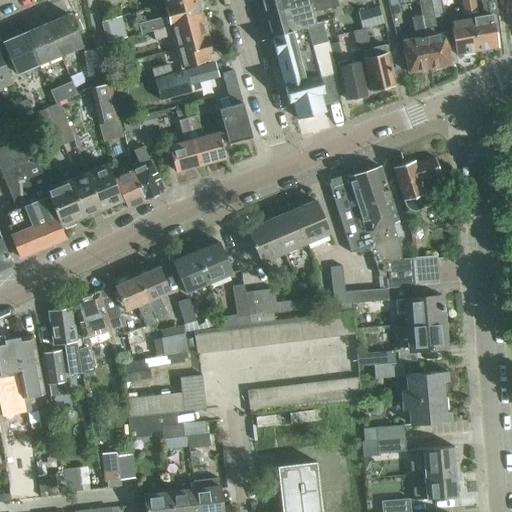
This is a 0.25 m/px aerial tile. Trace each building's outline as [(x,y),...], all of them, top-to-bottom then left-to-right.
[(180,0),(165,4),(168,15),(138,24),(141,33),(149,31),(152,30),(201,17),(200,10),(201,10),(203,6),(201,0),(180,0)] [(260,0),(265,17),(326,0),(260,0)] [(312,13),(332,7),(339,5),(337,0),(326,0),(265,17),(271,38),(316,26),(312,13)] [(430,0),(417,0),(419,9),(420,16),(425,37),(424,37),(430,69),(451,65),(451,64),(446,32),(435,34),(433,35),(432,27),(433,26),(435,26),(430,0)] [(435,0),(436,21),(444,21),(443,0),(435,0)] [(468,3),(462,4),(464,14),(470,13),(476,12),(474,2),(468,3)] [(398,4),(390,6),(392,15),(400,13),(398,4)] [(363,28),(364,28),(382,23),(378,7),(358,12),(363,28)] [(476,12),(470,13),(471,19),(477,51),(498,47),(492,15),(477,18),(476,12)] [(47,23),(60,55),(81,45),(67,14),(47,23)] [(419,37),(401,41),(408,74),(430,69),(424,37),(425,37),(420,16),(411,18),(413,25),(415,35),(418,34),(419,37)] [(155,40),(173,35),(181,68),(208,61),(206,54),(211,53),(201,17),(152,30),(155,40)] [(109,19),(102,21),(105,33),(108,43),(117,40),(111,19),(109,19)] [(471,19),(450,23),(456,55),(477,51),(471,19)] [(24,33),(38,64),(60,55),(47,23),(24,33)] [(271,38),(284,87),(318,77),(335,73),(332,59),(328,45),(322,24),(316,26),(271,38)] [(355,38),(356,43),(367,41),(364,28),(363,28),(353,31),(355,38)] [(141,33),(131,36),(134,46),(152,41),(149,31),(141,33)] [(15,74),(38,64),(24,33),(2,43),(15,74)] [(341,56),(337,42),(328,45),(332,59),(341,56)] [(370,49),(361,51),(370,90),(393,85),(385,46),(384,42),(369,45),(370,49)] [(100,74),(95,49),(83,52),(88,76),(100,74)] [(0,57),(0,85),(11,81),(0,57)] [(359,59),(346,62),(336,63),(344,99),(366,94),(359,59)] [(215,63),(172,75),(154,80),(153,80),(159,101),(191,92),(189,84),(218,76),(215,63)] [(154,80),(172,75),(169,64),(151,70),(154,80)] [(227,144),(251,138),(233,71),(222,74),(228,98),(216,101),(220,115),(222,124),(227,144)] [(291,102),(296,120),(324,112),(319,94),(323,94),(318,77),(284,87),(288,103),(291,102)] [(98,125),(117,119),(109,84),(90,89),(98,125)] [(50,91),(55,103),(67,98),(62,86),(50,91)] [(25,98),(18,101),(23,112),(30,109),(25,98)] [(18,101),(11,104),(16,115),(23,112),(18,101)] [(184,106),(188,119),(200,166),(225,159),(218,134),(202,138),(196,117),(199,116),(196,103),(184,106)] [(46,110),(61,147),(73,142),(57,105),(46,110)] [(183,105),(175,108),(178,121),(187,119),(183,105)] [(61,147),(46,110),(35,114),(51,152),(61,147)] [(155,112),(136,117),(139,128),(139,129),(158,124),(155,112)] [(220,115),(214,117),(216,125),(222,124),(220,115)] [(175,173),(200,166),(188,119),(178,122),(183,143),(168,147),(175,173)] [(119,137),(114,121),(99,125),(103,142),(119,137)] [(0,152),(0,166),(22,221),(6,228),(18,257),(64,238),(60,228),(45,191),(43,187),(47,185),(28,141),(0,152)] [(132,171),(145,201),(163,192),(142,147),(132,152),(140,168),(132,171)] [(425,198),(423,193),(418,176),(439,169),(434,157),(414,164),(413,161),(394,167),(404,199),(406,205),(407,207),(409,209),(413,210),(418,209),(422,208),(424,206),(426,202),(425,198)] [(98,211),(120,202),(105,166),(82,175),(98,211)] [(329,183),(351,253),(370,247),(379,276),(378,276),(379,289),(388,288),(391,288),(417,285),(414,258),(401,259),(400,248),(391,223),(398,221),(380,166),(329,183)] [(114,180),(128,209),(145,201),(132,171),(114,180)] [(82,175),(68,181),(84,217),(98,211),(82,175)] [(45,191),(60,228),(84,218),(84,217),(68,181),(45,191)] [(293,209),(307,242),(329,232),(315,200),(293,209)] [(284,251),(307,242),(293,209),(270,219),(284,251)] [(284,251),(270,219),(248,228),(262,261),(284,251)] [(419,238),(422,234),(421,230),(418,227),(413,227),(410,231),(411,236),(412,246),(420,245),(419,238)] [(0,268),(12,263),(0,236),(0,268)] [(220,241),(196,251),(209,283),(233,273),(220,241)] [(209,283),(196,251),(173,261),(186,292),(209,283)] [(414,258),(417,285),(439,283),(436,255),(414,258)] [(342,265),(330,267),(334,305),(346,303),(342,265)] [(160,266),(138,275),(137,276),(157,318),(167,314),(158,295),(170,290),(160,266)] [(147,326),(157,322),(155,319),(157,318),(137,276),(116,285),(126,309),(136,305),(141,315),(142,315),(147,326)] [(237,317),(248,315),(243,285),(232,287),(237,317)] [(94,334),(111,328),(121,324),(118,308),(111,288),(99,292),(99,291),(73,300),(85,337),(94,334)] [(353,310),(353,314),(363,313),(362,303),(392,300),(391,288),(388,288),(379,289),(351,291),(353,310)] [(291,310),(290,301),(275,302),(274,289),(262,290),(265,313),(291,310)] [(265,313),(262,290),(251,291),(254,315),(265,313)] [(409,324),(445,321),(444,296),(396,299),(397,313),(408,313),(409,324)] [(186,324),(196,322),(189,299),(180,302),(186,324)] [(290,301),(291,310),(306,309),(305,299),(290,301)] [(55,345),(64,344),(69,374),(81,373),(77,342),(72,308),(50,311),(55,345)] [(356,333),(353,314),(353,310),(342,312),(345,335),(356,333)] [(342,312),(333,313),(332,313),(335,336),(345,335),(342,312)] [(324,338),(335,336),(332,313),(321,314),(324,338)] [(321,314),(313,315),(311,316),(314,339),(324,338),(321,314)] [(304,340),(314,339),(311,316),(301,317),(304,340)] [(301,317),(293,318),(290,318),(293,342),(304,340),(301,317)] [(290,318),(280,320),(283,343),(293,342),(290,318)] [(280,320),(274,320),(270,321),(273,344),(283,343),(280,320)] [(262,346),(273,344),(270,321),(259,322),(262,346)] [(397,336),(398,350),(411,350),(411,351),(447,348),(445,321),(409,324),(410,336),(397,336)] [(259,322),(254,323),(249,324),(252,347),(262,346),(259,322)] [(249,324),(239,325),(242,348),(252,347),(249,324)] [(239,325),(234,326),(228,326),(232,350),(242,348),(239,325)] [(232,350),(228,326),(218,328),(221,351),(232,350)] [(218,328),(215,328),(208,329),(211,352),(221,351),(218,328)] [(197,354),(198,354),(211,352),(208,329),(194,331),(197,354)] [(165,353),(189,350),(186,333),(163,337),(165,353)] [(34,335),(12,339),(22,396),(20,396),(22,407),(26,422),(29,421),(27,412),(37,411),(34,396),(45,394),(34,335)] [(24,448),(33,446),(31,434),(32,434),(29,421),(26,422),(22,407),(20,396),(22,396),(12,339),(0,341),(0,377),(6,376),(8,388),(11,387),(13,398),(13,399),(16,414),(15,414),(19,436),(22,436),(24,448)] [(43,354),(49,385),(66,382),(61,351),(43,354)] [(394,351),(357,354),(357,366),(395,362),(394,351)] [(402,362),(374,365),(375,378),(403,376),(402,362)] [(404,399),(443,396),(442,382),(450,381),(449,371),(409,374),(410,388),(403,388),(404,399)] [(202,374),(201,375),(180,377),(181,389),(203,386),(202,374)] [(349,402),(357,401),(361,401),(359,379),(347,380),(349,402)] [(339,403),(349,402),(347,380),(337,381),(339,403)] [(329,404),(339,403),(337,381),(327,382),(329,404)] [(318,405),(329,404),(327,382),(316,383),(318,405)] [(308,406),(318,405),(316,383),(306,384),(308,406)] [(306,384),(296,385),(298,407),(308,406),(306,384)] [(288,408),(298,407),(296,385),(286,386),(288,408)] [(181,389),(182,392),(183,400),(205,398),(203,386),(181,389)] [(275,387),(278,409),(288,408),(286,386),(275,387)] [(267,410),(278,409),(275,387),(265,388),(267,410)] [(265,388),(248,390),(251,411),(267,410),(265,388)] [(444,412),(443,397),(443,396),(404,399),(405,410),(412,410),(413,425),(453,421),(452,411),(444,412)] [(184,412),(206,409),(205,398),(183,400),(184,412)] [(59,402),(50,404),(52,415),(61,414),(59,402)] [(313,410),(289,412),(290,423),(314,420),(313,410)] [(256,427),(272,425),(280,424),(279,414),(255,416),(256,427)] [(129,417),(127,417),(130,439),(151,436),(150,428),(148,415),(129,417)] [(182,424),(176,425),(161,427),(163,439),(184,436),(182,424)] [(376,441),(404,438),(403,425),(363,428),(364,441),(376,440),(376,441)] [(187,436),(189,448),(210,446),(208,433),(187,436)] [(404,438),(376,441),(377,453),(406,451),(404,438)] [(411,451),(410,451),(412,475),(424,474),(456,472),(455,447),(411,451)] [(116,452),(101,454),(104,482),(106,482),(120,480),(134,478),(132,454),(116,456),(116,452)] [(282,511),(322,511),(316,461),(277,466),(282,511)] [(41,462),(36,462),(38,477),(45,477),(41,462)] [(64,475),(66,495),(89,492),(87,468),(63,471),(64,475)] [(425,487),(414,488),(415,501),(458,498),(457,473),(456,472),(424,474),(424,475),(425,487)] [(40,498),(66,495),(64,475),(38,477),(40,498)] [(193,480),(194,490),(196,511),(221,511),(217,477),(193,480)] [(120,480),(106,482),(107,490),(121,488),(120,480)] [(171,511),(196,511),(194,490),(170,492),(171,511)] [(171,511),(170,492),(145,495),(146,511),(171,511)] [(409,499),(381,501),(382,511),(409,511),(410,511),(409,499)]
